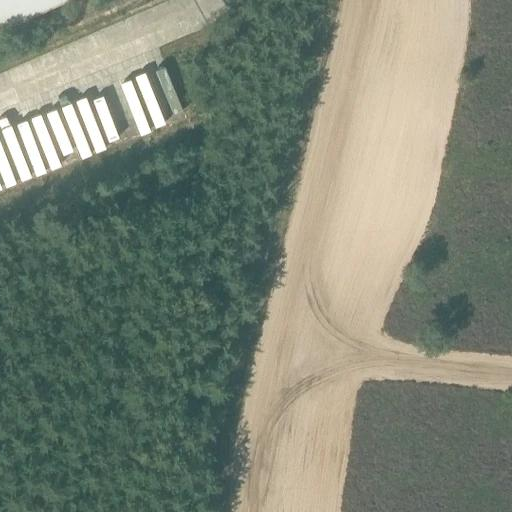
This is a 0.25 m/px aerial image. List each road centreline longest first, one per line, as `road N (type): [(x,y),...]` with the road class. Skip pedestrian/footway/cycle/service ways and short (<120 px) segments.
road 1 (track): [(241,511),(353,0)]
road 2 (track): [(274,345),(511,373)]
